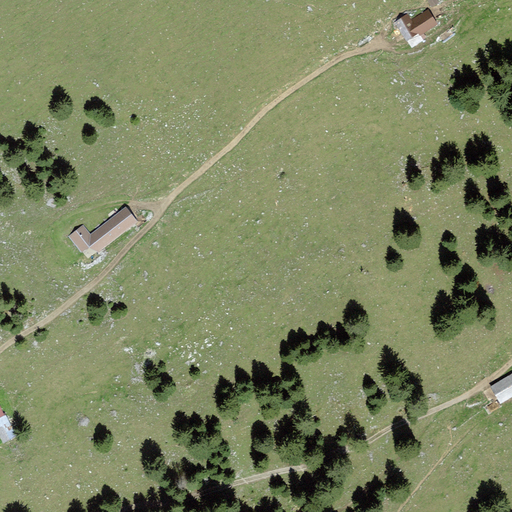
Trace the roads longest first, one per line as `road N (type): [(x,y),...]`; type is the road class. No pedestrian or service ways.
road 1 (track): [(511,360),(473,392),(346,453),(116,511)]
road 2 (track): [(159,213),(333,57),(377,46),(386,20)]
road 3 (track): [(0,351),(109,268),(159,213)]
